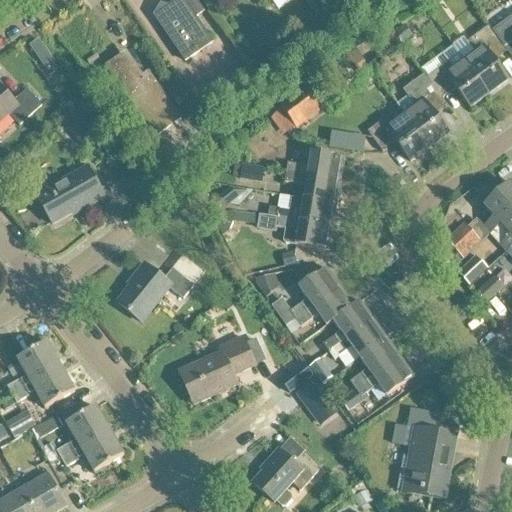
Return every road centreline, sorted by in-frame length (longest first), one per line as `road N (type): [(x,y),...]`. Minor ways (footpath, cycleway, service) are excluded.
road 1 (residential): [(503,404),(425,285),(415,255),(419,224),(434,198),(511,136)]
road 2 (residential): [(187,475),(47,295)]
